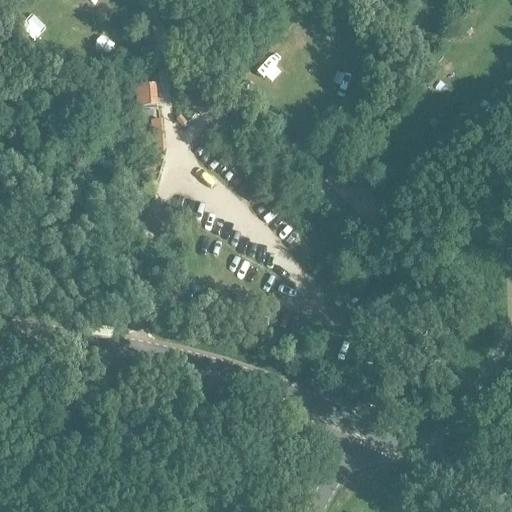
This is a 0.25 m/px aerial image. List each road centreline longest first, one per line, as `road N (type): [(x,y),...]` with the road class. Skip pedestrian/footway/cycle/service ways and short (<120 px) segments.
road 1 (secondary): [(357,423),(141,340),(0,319)]
road 2 (secondary): [(511,499),(357,423)]
